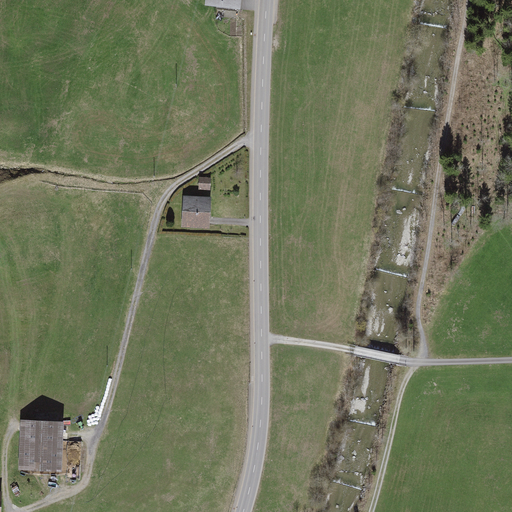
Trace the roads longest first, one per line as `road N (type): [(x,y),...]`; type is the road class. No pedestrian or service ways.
road 1 (track): [(373,511),(404,386),(423,343),(418,306),(468,0)]
road 2 (secondary): [(266,0),(261,334)]
road 3 (residential): [(261,334),(417,363),(511,360)]
road 4 (secondary): [(261,334),(257,451),(242,511)]
